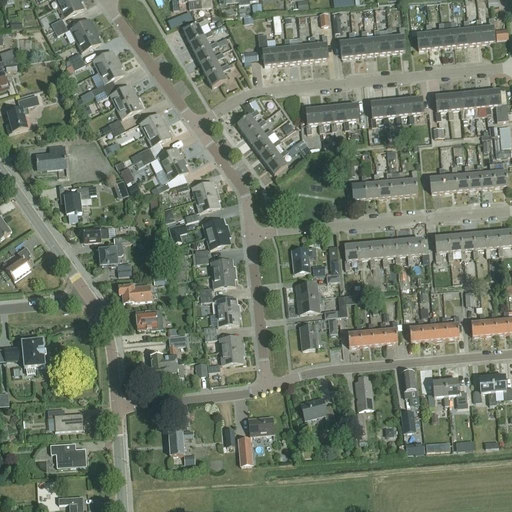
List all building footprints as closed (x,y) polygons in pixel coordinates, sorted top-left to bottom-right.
[(54,12),(58,10),(77,0),(50,0),(53,5),(51,6),(51,7),(52,11),(54,12)] [(80,0),(77,0),(58,10),(64,21),(84,12),(81,5),(82,4),(80,0)] [(191,3),(190,0),(177,0),(178,1),(172,2),(173,14),(179,13),(178,5),(188,4),(189,12),(194,12),(193,3),(191,3)] [(190,0),(191,3),(193,3),(201,2),(201,11),(212,10),(210,0),(190,0)] [(333,0),(334,10),(354,8),(352,0),(333,0)] [(308,3),(300,4),(301,12),(308,11),(308,3)] [(261,6),(252,7),(253,16),(262,15),(261,6)] [(168,23),(171,30),(193,22),(190,14),(168,23)] [(328,17),(319,18),(320,30),(329,29),(328,17)] [(212,18),(212,23),(215,24),(218,29),(223,26),(220,21),(219,19),(212,18)] [(253,19),(244,20),(244,27),(253,26),(253,19)] [(481,31),(480,32),(482,47),(494,46),(493,31),(494,31),(493,21),(488,22),(489,31),(481,31)] [(55,33),(66,27),(63,22),(52,27),(55,33)] [(94,28),(92,29),(89,22),(70,32),(76,44),(97,33),(94,28)] [(203,37),(200,30),(207,26),(205,22),(197,26),(198,28),(184,35),(189,46),(204,39),(203,37)] [(469,33),(468,33),(469,48),(482,47),(480,32),(481,31),(480,23),(476,23),(477,32),(469,33)] [(456,34),(455,34),(457,50),(469,48),(468,33),(469,33),(468,24),(463,24),(464,33),(456,34)] [(444,35),(443,35),(444,51),(457,50),(455,34),(456,34),(455,25),(451,25),(452,34),(444,35)] [(431,36),(430,37),(432,52),(444,51),(443,35),(444,35),(443,26),(438,27),(439,36),(431,36)] [(55,33),(58,39),(69,33),(66,27),(55,33)] [(427,37),(417,38),(418,53),(432,52),(430,37),(431,36),(430,28),(426,28),(427,37)] [(392,40),(391,41),(392,56),(405,55),(403,40),(404,40),(403,30),(399,31),(400,40),(392,40)] [(379,42),(378,42),(380,57),(392,56),(391,41),(392,40),(391,32),(386,32),(387,41),(379,42)] [(507,32),(495,33),(496,43),(508,42),(507,32)] [(97,33),(76,44),(82,56),(101,46),(98,40),(100,39),(97,33)] [(204,39),(189,46),(195,57),(210,50),(209,48),(205,41),(213,37),(211,33),(203,37),(204,39)] [(367,43),(366,43),(367,59),(380,57),(378,42),(379,42),(378,33),(374,33),(375,42),(367,43)] [(354,44),(353,44),(355,60),(367,59),(366,43),(367,43),(366,34),(361,35),(362,43),(354,44)] [(350,45),(340,46),(341,61),(355,60),(353,44),(354,44),(353,35),(349,36),(350,45)] [(266,38),(258,38),(260,54),(263,54),(264,69),(278,68),(276,52),(267,53),(266,38)] [(323,48),(315,48),(314,49),(315,64),(328,63),(326,48),(327,48),(326,38),(322,39),(323,48)] [(302,50),(301,50),(303,65),(315,64),(314,49),(315,48),(314,39),(309,40),(310,49),(302,50)] [(290,51),(289,51),(290,66),(303,65),(301,50),(302,50),(301,41),(297,41),(298,50),(290,51)] [(285,52),(276,52),(278,68),(290,66),(289,51),(290,51),(289,42),(284,43),(285,52)] [(210,50),(195,57),(201,69),(215,61),(214,60),(210,53),(218,49),(216,44),(209,48),(210,50)] [(0,56),(3,64),(16,60),(13,52),(0,56)] [(117,59),(115,60),(112,54),(92,64),(98,76),(120,65),(117,59)] [(83,62),(80,56),(69,61),(72,67),(83,62)] [(215,61),(201,69),(206,80),(221,72),(220,71),(216,64),(224,60),(222,56),(214,60),(215,61)] [(3,64),(0,65),(0,95),(9,92),(3,75),(18,73),(17,68),(18,67),(16,60),(3,64)] [(83,62),(72,67),(75,73),(86,68),(83,62)] [(120,65),(98,76),(104,87),(124,78),(121,72),(122,71),(120,65)] [(221,72),(206,80),(212,91),(226,84),(222,75),(230,71),(228,67),(220,71),(221,72)] [(77,85),(75,79),(69,82),(71,88),(77,85)] [(87,103),(95,99),(105,94),(102,88),(84,97),(87,103)] [(129,88),(110,98),(116,110),(137,99),(134,94),(133,95),(129,88)] [(61,89),(53,91),(55,99),(63,97),(61,89)] [(500,108),(499,93),(485,95),(486,110),(487,115),(491,114),(490,110),(495,110),(497,125),(505,124),(508,124),(506,108),(500,108)] [(105,94),(95,99),(98,105),(108,100),(105,94)] [(475,112),(473,112),(474,121),(478,120),(478,111),(486,110),(485,95),(473,96),(475,112)] [(462,113),(460,113),(461,122),(466,122),(465,113),(473,112),(475,112),(473,96),(461,97),(462,113)] [(453,114),(460,113),(462,113),(461,97),(448,99),(450,114),(448,114),(449,123),(453,123),(453,114)] [(8,137),(28,132),(25,119),(29,118),(27,111),(40,108),(37,99),(18,104),(20,113),(7,116),(10,128),(6,128),(8,137)] [(137,99),(116,110),(122,122),(141,112),(138,106),(140,105),(137,99)] [(440,115),(448,114),(450,114),(448,99),(435,100),(437,115),(435,115),(436,125),(441,124),(440,115)] [(422,101),(408,103),(410,118),(408,118),(409,127),(414,127),(413,118),(423,117),(422,101)] [(408,103),(396,104),(397,119),(396,120),(397,129),(401,128),(401,119),(408,118),(410,118),(408,103)] [(396,104),(383,105),(385,121),(383,121),(384,130),(389,129),(388,120),(396,120),(397,119),(396,104)] [(383,105),(371,106),(372,121),(371,122),(372,131),(376,131),(376,122),(383,121),(385,121),(383,105)] [(357,108),(343,109),(345,125),(344,125),(345,134),(349,133),(349,124),(359,123),(357,108)] [(80,113),(84,120),(90,117),(86,109),(80,113)] [(343,109),(331,110),(333,126),(331,126),(332,135),(337,135),(336,126),(344,125),(345,125),(343,109)] [(331,110),(319,112),(320,127),(319,127),(320,136),(324,136),(324,127),(331,126),(333,126),(331,110)] [(319,112),(306,113),(308,128),(306,128),(307,138),(312,137),(311,128),(319,127),(320,127),(319,112)] [(250,119),(237,128),(244,138),(257,128),(256,127),(252,122),(260,116),(257,113),(249,117),(250,119)] [(164,122),(163,123),(159,117),(140,127),(146,138),(167,127),(164,122)] [(123,128),(120,122),(109,127),(112,133),(123,128)] [(257,128),(244,138),(252,148),(265,138),(264,137),(259,131),(266,126),(264,122),(256,127),(257,128)] [(146,138),(152,150),(171,140),(168,134),(170,133),(167,127),(146,138)] [(116,140),(126,134),(123,128),(112,133),(116,140)] [(443,131),(433,132),(434,142),(444,141),(443,131)] [(265,138),(252,148),(259,158),(272,148),(271,147),(267,141),(274,136),(271,132),(264,137),(265,138)] [(272,148),(259,158),(267,168),(280,158),(279,157),(274,151),(281,146),(278,142),(271,147),(272,148)] [(65,149),(49,151),(50,157),(36,159),(37,174),(67,171),(65,149)] [(141,162),(152,156),(149,151),(139,156),(141,162)] [(181,157),(180,157),(177,151),(157,161),(163,173),(184,162),(181,157)] [(280,158),(267,168),(274,178),(276,177),(287,169),(281,161),(288,156),(286,152),(279,157),(280,158)] [(136,166),(142,163),(141,162),(139,156),(138,156),(131,159),(134,166),(136,166)] [(145,168),(155,162),(152,156),(141,162),(142,163),(144,167),(145,168)] [(184,162),(163,173),(169,185),(188,175),(185,168),(187,168),(184,162)] [(115,167),(118,173),(126,169),(123,163),(115,167)] [(495,176),(494,176),(495,191),(508,190),(506,175),(507,175),(506,166),(502,166),(503,175),(495,176)] [(494,176),(495,176),(494,167),(489,167),(489,168),(481,168),(482,177),(481,177),(482,192),(495,191),(494,176)] [(482,177),(481,168),(477,168),(477,177),(469,178),(468,178),(470,194),(482,192),(481,177),(482,177)] [(291,174),(287,169),(276,177),(279,182),(291,174)] [(457,179),(456,179),(457,195),(470,194),(468,178),(469,178),(469,169),(464,169),(465,178),(457,179)] [(444,180),(443,180),(445,196),(457,195),(456,179),(457,179),(456,170),(451,171),(452,179),(444,180)] [(121,174),(127,187),(134,183),(128,171),(121,174)] [(440,181),(430,182),(431,197),(445,196),(443,180),(444,180),(444,171),(439,172),(440,181)] [(404,184),(403,184),(404,199),(417,198),(416,183),(417,183),(416,174),(411,174),(412,183),(404,184)] [(403,184),(404,184),(403,175),(399,175),(399,176),(391,177),(391,181),(399,180),(400,184),(392,185),(390,185),(392,201),(404,199),(403,184)] [(391,181),(391,177),(391,176),(386,176),(387,185),(379,186),(378,186),(379,202),(392,201),(390,185),(392,185),(391,181)] [(375,187),(367,187),(365,187),(366,203),(379,202),(378,186),(379,186),(378,177),(374,178),(375,187)] [(365,187),(367,187),(366,178),(361,179),(362,188),(352,189),(353,204),(366,203),(365,187)] [(124,184),(114,188),(116,195),(126,192),(126,190),(124,184)] [(189,185),(177,189),(179,196),(191,192),(189,185)] [(216,191),(215,192),(213,185),(192,191),(195,204),(218,197),(216,191)] [(136,186),(127,191),(132,199),(141,194),(136,186)] [(82,216),(81,208),(91,207),(90,199),(97,198),(96,189),(76,191),(77,199),(65,200),(66,210),(67,210),(69,225),(78,224),(77,216),(82,216)] [(218,197),(195,204),(199,216),(220,210),(218,204),(220,203),(218,197)] [(150,202),(151,214),(160,213),(158,201),(150,202)] [(0,244),(11,237),(0,221),(0,218),(2,218),(0,215),(0,244)] [(188,226),(199,222),(198,216),(186,219),(188,226)] [(176,228),(174,221),(165,224),(167,230),(176,228)] [(206,241),(229,234),(227,228),(225,229),(223,222),(202,228),(206,241)] [(182,245),(180,238),(188,236),(185,226),(169,231),(173,248),(182,245)] [(101,245),(101,242),(109,242),(108,231),(100,232),(100,231),(82,233),(83,247),(101,245)] [(210,254),(231,247),(229,241),(231,240),(229,234),(206,241),(210,254)] [(511,239),(511,234),(498,235),(499,251),(498,251),(499,260),(504,259),(503,250),(511,249),(511,239)] [(498,235),(485,236),(487,252),(486,252),(487,261),(491,260),(490,251),(498,251),(499,251),(498,235)] [(485,236),(473,237),(474,253),(473,253),(474,262),(479,262),(478,253),(486,252),(487,252),(485,236)] [(473,237),(460,239),(462,254),(461,254),(461,263),(466,263),(465,254),(473,253),(474,253),(473,237)] [(131,238),(114,240),(115,247),(131,246),(131,238)] [(460,239),(448,240),(449,255),(448,255),(449,264),(453,264),(453,255),(461,254),(462,254),(460,239)] [(448,240),(435,241),(436,256),(435,256),(436,265),(441,265),(440,256),(448,255),(449,255),(448,240)] [(422,251),(421,242),(407,243),(409,259),(408,259),(409,268),(413,268),(412,259),(429,257),(428,251),(422,251)] [(407,243),(395,245),(396,260),(395,260),(396,269),(401,269),(400,260),(408,259),(409,259),(407,243)] [(395,245),(382,246),(384,261),(383,261),(384,270),(388,270),(387,261),(395,260),(396,260),(395,245)] [(382,246),(370,247),(371,262),(370,262),(371,271),(376,271),(375,262),(383,261),(384,261),(382,246)] [(117,268),(116,257),(121,257),(123,255),(122,247),(111,248),(112,252),(100,253),(100,260),(99,260),(100,269),(106,268),(106,270),(117,269),(118,280),(132,279),(131,267),(117,268)] [(370,247),(357,248),(359,263),(358,264),(358,269),(359,272),(363,272),(362,263),(370,262),(371,262),(370,247)] [(357,248),(345,249),(346,264),(345,264),(346,274),(351,273),(350,264),(358,264),(359,263),(357,248)] [(18,256),(22,263),(10,271),(6,265),(2,268),(7,274),(6,274),(14,285),(31,273),(25,264),(31,257),(26,250),(18,256)] [(208,253),(196,254),(197,261),(208,260),(209,260),(208,253)] [(294,277),(309,276),(307,253),(292,254),(294,277)] [(208,260),(197,261),(197,268),(210,266),(209,260),(208,260)] [(331,279),(339,278),(337,262),(329,263),(331,279)] [(235,270),(233,270),(232,263),(211,266),(212,279),(236,276),(235,270)] [(317,268),(317,277),(330,276),(329,267),(317,268)] [(236,276),(212,279),(214,292),(235,290),(234,283),(236,282),(236,276)] [(339,278),(331,279),(326,279),(327,286),(340,285),(339,278)] [(297,303),(320,301),(319,295),(317,295),(316,287),(296,289),(297,297),(296,297),(297,303)] [(134,290),(134,288),(119,290),(120,299),(123,298),(124,307),(151,304),(150,288),(134,290)] [(212,291),(200,293),(201,299),(213,298),(212,291)] [(213,298),(201,299),(201,306),(214,305),(213,298)] [(345,300),(338,301),(339,315),(346,315),(345,300)] [(320,301),(297,303),(297,310),(299,310),(299,318),(319,316),(318,307),(321,307),(320,301)] [(216,317),(240,314),(239,308),(237,308),(237,302),(215,304),(216,317)] [(428,311),(421,312),(421,321),(429,320),(428,311)] [(151,334),(163,333),(161,314),(136,317),(138,334),(151,332),(151,334)] [(239,321),(241,321),(240,314),(216,317),(218,330),(239,328),(239,321)] [(325,322),(328,322),(336,321),(337,321),(336,314),(324,315),(325,322)] [(507,323),(509,323),(508,315),(503,315),(504,324),(497,324),(496,324),(497,338),(509,337),(507,323)] [(492,325),(485,325),(484,325),(485,339),(497,338),(496,324),(497,324),(496,316),(491,316),(492,325)] [(480,326),(471,326),(472,340),(485,339),(484,325),(485,325),(484,318),(479,318),(480,326)] [(447,329),(446,329),(447,343),(459,342),(458,328),(459,328),(458,319),(454,319),(455,328),(447,329)] [(435,330),(434,330),(435,344),(447,343),(446,329),(447,329),(446,320),(442,320),(443,329),(435,330)] [(336,321),(328,322),(329,338),(337,337),(336,321)] [(423,331),(422,331),(423,345),(435,344),(434,330),(435,330),(435,321),(430,321),(431,330),(423,331)] [(419,331),(409,332),(410,346),(423,345),(422,331),(423,331),(423,322),(418,322),(419,331)] [(386,334),(384,334),(385,348),(398,347),(396,334),(398,333),(397,324),(392,325),(393,333),(386,334)] [(374,335),(372,335),(374,349),(385,348),(384,334),(386,334),(385,325),(380,326),(381,334),(374,335)] [(362,336),(360,336),(362,350),(374,349),(372,335),(374,335),(373,326),(368,327),(369,335),(362,336)] [(357,336),(347,337),(349,351),(362,350),(360,336),(362,336),(361,328),(357,328),(357,336)] [(318,353),(315,329),(300,331),(302,354),(318,353)] [(177,368),(177,367),(176,351),(187,350),(186,339),(169,341),(170,359),(162,360),(162,359),(151,360),(152,369),(163,368),(163,366),(166,366),(166,369),(169,368),(169,369),(177,368)] [(221,355),(244,353),(244,347),(242,347),(241,340),(219,342),(221,355)] [(19,351),(4,352),(5,365),(20,364),(20,359),(23,359),(24,372),(46,370),(44,343),(21,345),(22,353),(19,353),(19,351)] [(244,366),(243,359),(245,359),(244,353),(221,355),(222,368),(244,366)] [(184,367),(177,368),(169,369),(169,368),(166,369),(166,366),(163,366),(163,368),(152,369),(152,373),(148,373),(149,384),(158,383),(158,384),(167,383),(166,377),(178,376),(179,379),(185,378),(184,367)] [(197,380),(208,379),(206,366),(195,368),(197,380)] [(208,376),(220,375),(220,368),(207,369),(208,376)] [(409,402),(418,401),(414,374),(412,374),(410,373),(408,374),(406,375),(401,376),(404,398),(409,397),(409,402)] [(504,402),(511,401),(511,389),(507,390),(506,377),(493,378),(494,394),(496,394),(503,393),(504,402)] [(494,394),(493,378),(480,379),(481,392),(475,392),(476,404),(483,404),(482,395),(488,395),(489,407),(497,406),(496,394),(494,394)] [(369,383),(368,380),(358,381),(358,384),(354,384),(357,408),(358,415),(374,413),(373,406),(371,383),(369,383)] [(458,406),(467,405),(466,392),(460,393),(459,380),(447,382),(448,398),(450,398),(457,397),(458,406)] [(450,406),(450,398),(448,398),(447,382),(434,383),(435,396),(428,396),(429,408),(436,408),(435,399),(444,398),(445,407),(450,406)] [(326,423),(336,421),(332,406),(326,407),(324,398),(301,405),(305,421),(324,416),(326,423)] [(0,401),(0,410),(9,410),(8,401),(0,401)] [(55,435),(84,434),(83,417),(65,418),(64,412),(47,413),(48,422),(54,422),(55,435)] [(405,436),(416,435),(413,415),(402,416),(405,436)] [(365,435),(363,417),(353,419),(350,420),(351,428),(353,427),(355,437),(365,435)] [(251,437),(274,435),(273,418),(249,420),(251,437)] [(233,431),(224,432),(226,450),(235,449),(233,431)] [(183,440),(193,439),(193,433),(181,434),(169,435),(171,458),(185,457),(183,440)] [(251,441),(238,442),(240,469),(253,468),(251,441)] [(423,446),(405,447),(406,458),(424,456),(423,446)] [(86,470),(85,452),(76,453),(75,447),(50,449),(51,458),(56,458),(57,472),(86,470)] [(83,500),(58,502),(59,508),(69,508),(69,511),(77,511),(77,507),(83,507),(83,500)]
